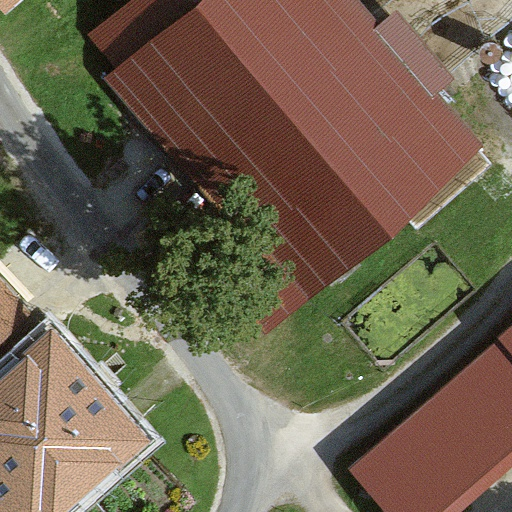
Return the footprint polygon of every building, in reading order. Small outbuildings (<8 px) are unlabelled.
[(16,0),(0,0),(0,11),(1,13),(16,0)] [(470,150),(347,0),(129,0),(80,40),(289,296),(470,150)] [(0,327),(11,318),(0,305),(0,327)] [(442,511),(511,453),(511,328),(350,465),(389,511),(442,511)] [(48,511),(124,448),(33,342),(0,369),(0,511),(48,511)]
